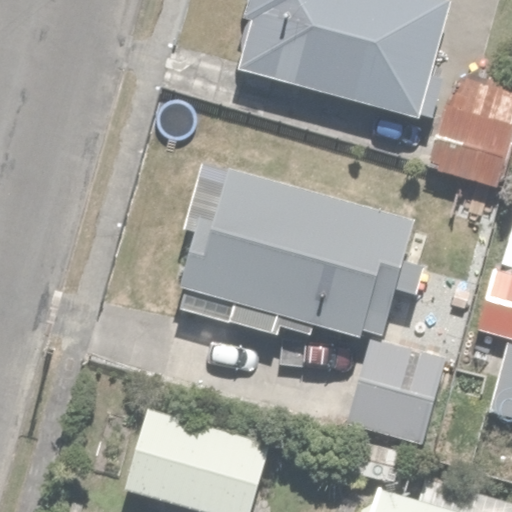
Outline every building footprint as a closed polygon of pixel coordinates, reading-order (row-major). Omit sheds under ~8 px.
[(448,0),(251,0),(236,57),(421,105),(448,0)] [(501,174),(511,132),(511,57),(456,44),(427,154),(501,174)] [(402,220),(223,170),(194,274),(373,323),(402,220)] [(511,266),(493,262),(480,317),(511,324),(511,266)] [(369,328),(349,414),(429,434),(451,349),(374,329),(369,328)] [(248,511),(271,429),(144,394),(121,477),(246,511),(248,511)] [(504,511),(505,511),(429,491),(423,511),(504,511)]
